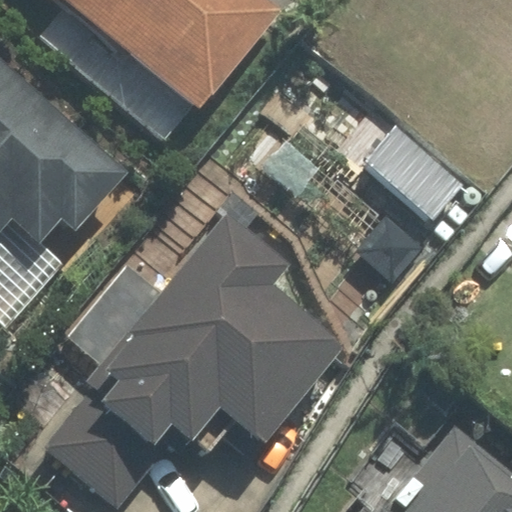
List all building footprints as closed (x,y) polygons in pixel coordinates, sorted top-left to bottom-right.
[(16,0),(46,28),(53,20),(172,130),(273,21),(250,0),(16,0)] [(52,249),(109,186),(0,86),(0,253),(9,262),(35,233),(52,249)] [(414,248),(377,216),(339,260),(377,292),(414,248)] [(267,283),(211,234),(19,453),(85,511),(103,511),(181,423),(227,464),(318,360),(251,301),(267,283)] [(511,511),(511,492),(439,433),(391,493),(408,507),(404,511),(511,511)]
